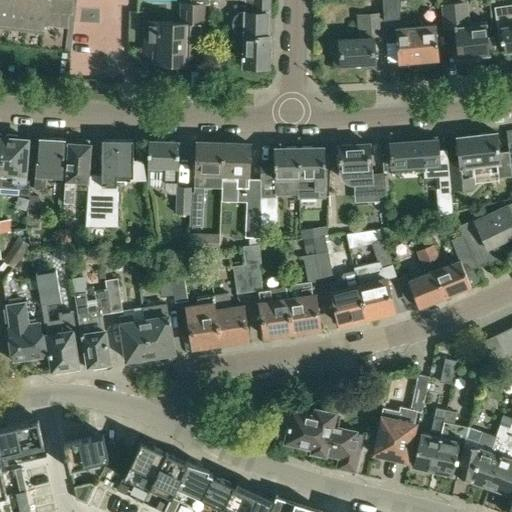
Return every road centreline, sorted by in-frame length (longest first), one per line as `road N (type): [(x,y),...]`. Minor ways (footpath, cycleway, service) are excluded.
road 1 (residential): [(166,424),(195,384),(218,371),(393,338),(511,291)]
road 2 (residential): [(0,107),(292,119)]
road 3 (residential): [(428,511),(250,462),(166,424)]
road 4 (residential): [(292,119),(511,105)]
road 5 (residential): [(0,401),(93,399),(166,424)]
